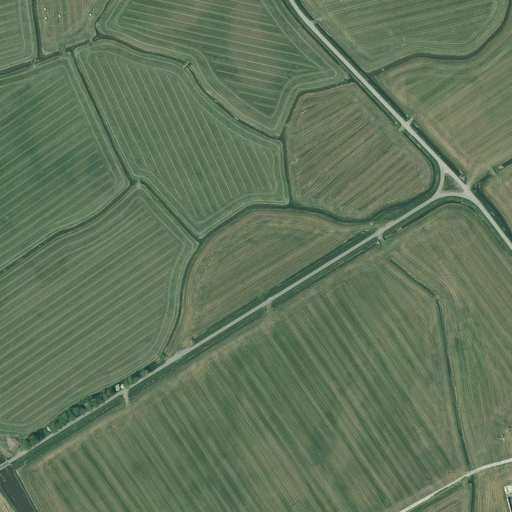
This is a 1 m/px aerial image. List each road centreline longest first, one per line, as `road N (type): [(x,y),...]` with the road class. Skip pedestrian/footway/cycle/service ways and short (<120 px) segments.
road 1 (tertiary): [(0,467),(435,197)]
road 2 (tertiary): [(442,164),(290,0)]
